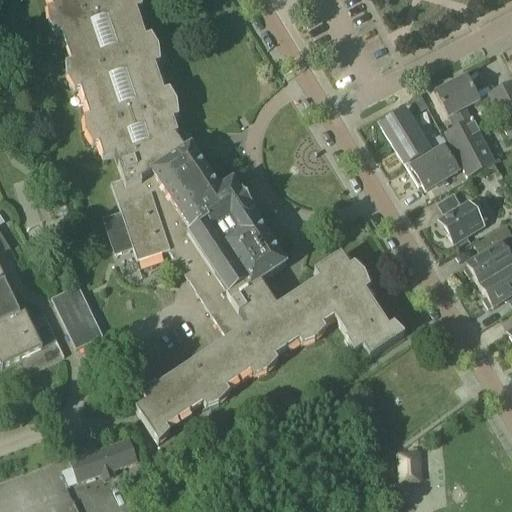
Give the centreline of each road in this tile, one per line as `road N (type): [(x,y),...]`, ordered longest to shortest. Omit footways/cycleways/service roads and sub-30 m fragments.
road 1 (residential): [(511,420),(326,113)]
road 2 (residential): [(326,113),(511,22)]
road 3 (residential): [(326,113),(254,0)]
